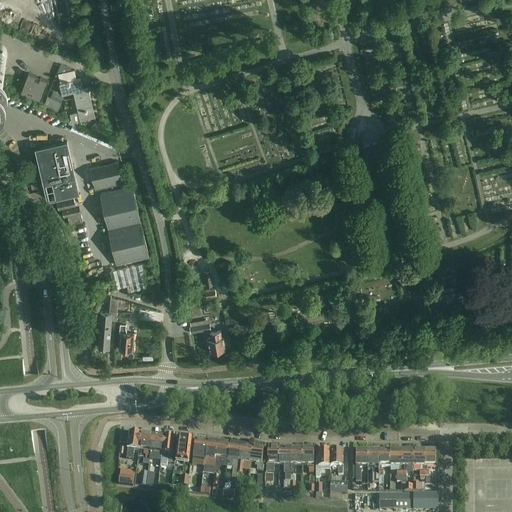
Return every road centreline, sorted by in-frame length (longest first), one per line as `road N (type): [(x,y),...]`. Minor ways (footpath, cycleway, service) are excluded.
road 1 (residential): [(164,383),(166,258),(102,0)]
road 2 (residential): [(447,434),(266,432),(205,419),(144,419)]
road 3 (tertiary): [(68,386),(58,275),(21,204)]
road 4 (tertiary): [(21,204),(43,278),(54,387)]
road 5 (secondary): [(392,371),(227,385)]
road 6 (secondary): [(511,359),(392,371)]
road 7 (secondary): [(392,371),(511,376)]
